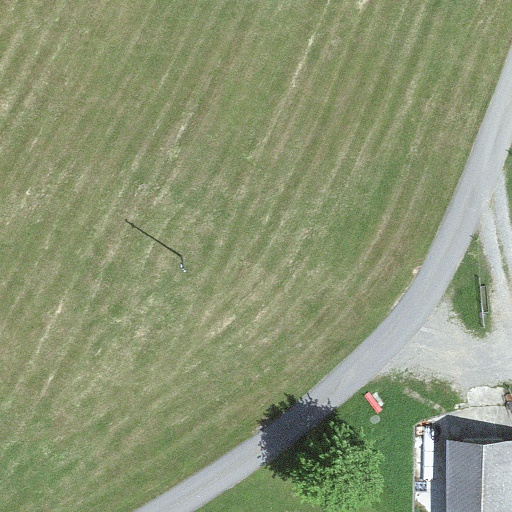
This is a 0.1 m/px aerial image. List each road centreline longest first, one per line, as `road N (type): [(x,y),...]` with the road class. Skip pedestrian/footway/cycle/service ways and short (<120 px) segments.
road 1 (unclassified): [(511,106),(482,192),(435,279),(379,356),(179,511)]
road 2 (track): [(379,356),(462,354),(511,365)]
